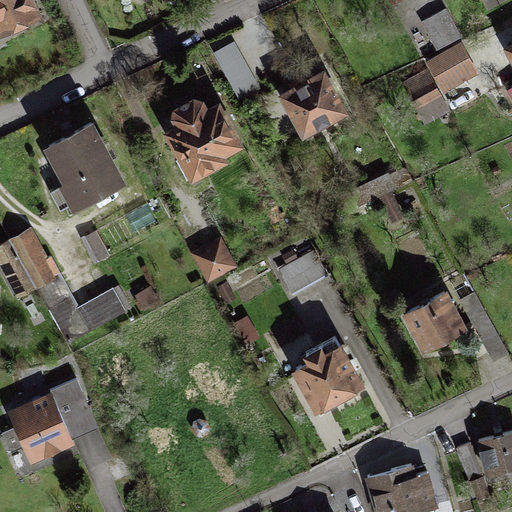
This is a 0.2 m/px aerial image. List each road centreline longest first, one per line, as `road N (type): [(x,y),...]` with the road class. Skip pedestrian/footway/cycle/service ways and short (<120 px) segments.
road 1 (residential): [(216,511),(511,384)]
road 2 (residential): [(101,63),(238,0)]
